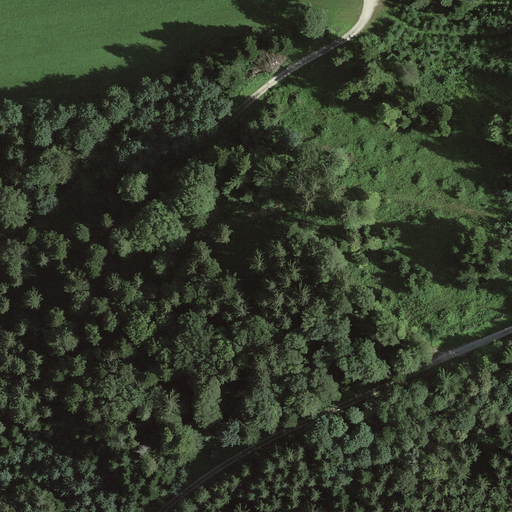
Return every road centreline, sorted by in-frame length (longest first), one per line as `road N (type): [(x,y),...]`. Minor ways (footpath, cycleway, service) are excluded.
road 1 (track): [(0,225),(104,189),(211,137),(277,77),(346,36),(371,0)]
road 2 (track): [(511,326),(311,418),(194,482),(161,511)]
